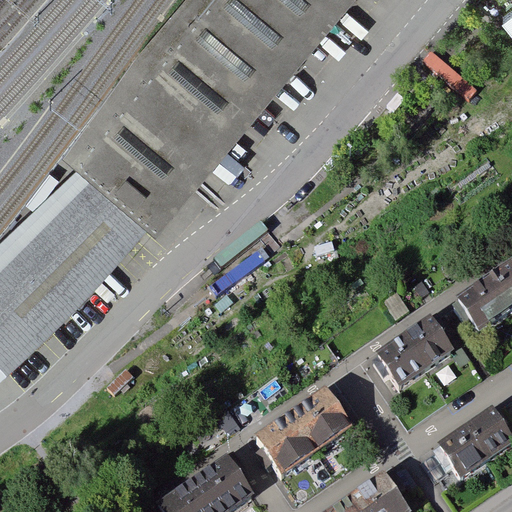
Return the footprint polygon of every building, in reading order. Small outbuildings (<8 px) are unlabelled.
[(147,227),(155,235),(351,0),(181,0),(134,56),(62,156),(77,168),(147,227)] [(85,297),(147,227),(77,168),(0,241),(0,365),(8,373),(85,297)] [(511,264),(458,301),(480,333),(511,310),(511,264)] [(379,360),(402,392),(454,356),(432,324),(379,360)] [(326,393),(258,440),(287,481),(355,434),(326,393)] [(440,452),(462,484),(511,450),(511,439),(495,414),(440,452)] [(230,458),(160,506),(164,511),(233,511),(257,496),(230,458)] [(333,511),(411,511),(386,475),(333,511)]
